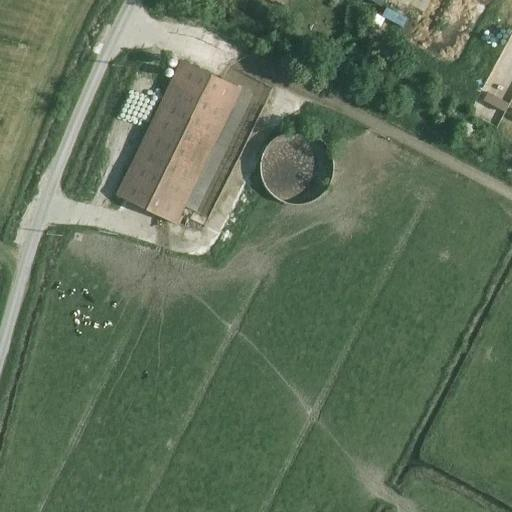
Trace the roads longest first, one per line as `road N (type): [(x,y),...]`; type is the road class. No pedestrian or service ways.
road 1 (track): [(113,20),(296,83),(511,202)]
road 2 (unclassified): [(0,325),(53,164),(126,0)]
